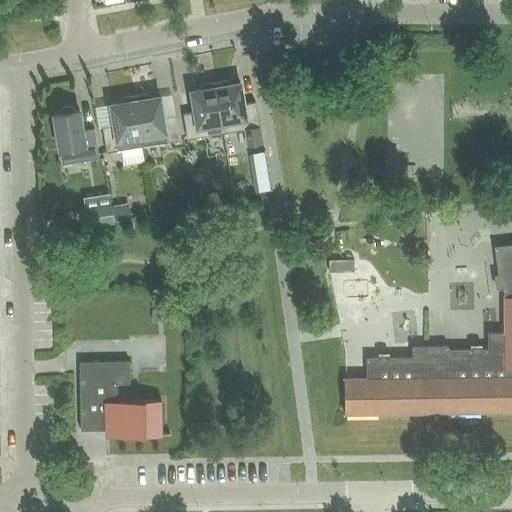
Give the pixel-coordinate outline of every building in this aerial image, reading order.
[(214,83),(223,133),(242,130),(245,146),(261,143),(255,103),(243,104),(240,84),(231,85),(226,81),(221,82),(220,82),(214,83)] [(187,139),(223,133),(214,83),(208,84),(203,85),(199,90),(191,92),(194,112),(183,114),(187,139)] [(134,96),(142,147),(178,141),(174,116),(162,118),(159,97),(151,98),(146,95),(140,96),(140,95),(134,96)] [(106,153),(142,147),(134,96),(128,97),(128,98),(122,99),(118,104),(110,105),(114,126),(102,128),(106,153)] [(55,125),(53,128),(55,138),(58,140),(59,151),(84,147),(86,156),(98,154),(94,129),(82,131),(78,110),(74,111),(68,107),(62,108),(58,114),(53,115),(55,125)] [(344,415),(511,412),(511,244),(494,246),(499,289),(503,288),(504,297),(505,333),(487,333),(487,349),(481,349),(481,345),(469,345),(469,349),(448,350),(448,346),(412,346),(412,357),(388,358),(388,354),(377,354),(377,358),(366,358),(366,379),(344,379),(344,415)] [(352,259),(328,259),(328,270),(352,270),(352,259)] [(452,287),(453,305),(471,304),(470,286),(452,287)] [(161,402),(161,401),(117,401),(117,383),(130,383),(129,361),(79,361),(80,430),(81,430),(81,426),(105,425),(106,435),(170,434),(170,432),(157,433),(157,429),(158,429),(158,405),(156,405),(156,402),(161,402)]
